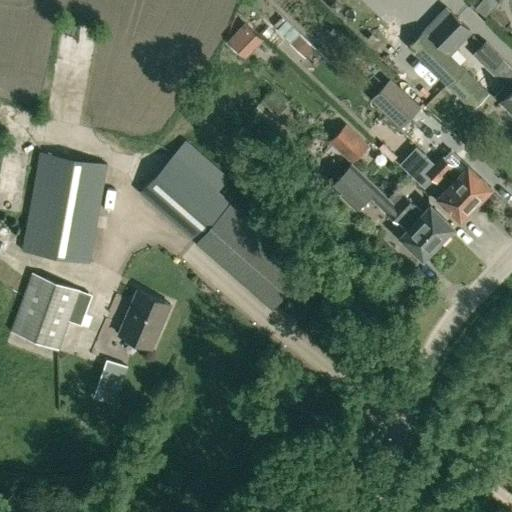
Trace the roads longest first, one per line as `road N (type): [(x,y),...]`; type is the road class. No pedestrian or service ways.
road 1 (unclassified): [(380,511),(431,350),(511,257)]
road 2 (track): [(511,505),(403,420)]
